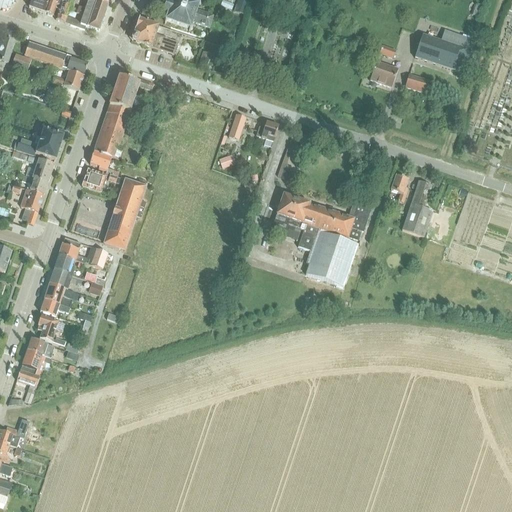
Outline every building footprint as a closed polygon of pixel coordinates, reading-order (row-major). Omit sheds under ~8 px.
[(31,0),(28,8),(44,14),(48,0),(31,0)] [(48,0),(44,14),(47,15),(47,16),(51,18),(52,16),(53,17),(56,7),(60,8),(62,0),(48,0)] [(62,0),(60,8),(55,21),(64,24),(70,27),(76,29),(84,32),(85,28),(98,33),(107,8),(88,2),(85,11),(78,9),(76,15),(83,18),(81,23),(66,19),(70,8),(72,0),(62,0)] [(172,0),(171,4),(167,2),(163,12),(167,14),(165,20),(163,20),(163,21),(165,22),(164,23),(166,24),(166,22),(189,30),(188,32),(190,32),(190,30),(192,31),(193,30),(191,29),(192,24),(209,29),(213,17),(197,11),(199,6),(200,7),(201,6),(199,5),(200,3),(198,3),(198,4),(184,0),(172,0)] [(474,7),(471,17),(478,19),(481,10),(474,7)] [(236,8),(234,13),(244,16),(246,11),(236,8)] [(178,44),(170,42),(167,41),(167,40),(155,36),(158,27),(139,20),(131,42),(151,49),(174,57),(178,44)] [(444,33),(440,43),(422,37),(414,59),(463,76),(470,53),(466,52),(470,41),(444,33)] [(3,41),(0,51),(0,73),(8,77),(11,69),(6,68),(14,44),(3,41)] [(61,70),(65,57),(47,51),(29,45),(28,45),(24,58),(61,70)] [(382,48),(380,55),(388,58),(391,51),(382,48)] [(203,54),(200,63),(207,66),(210,57),(203,54)] [(15,57),(11,69),(26,75),(30,62),(15,57)] [(83,78),(87,65),(65,57),(61,70),(68,73),(83,78)] [(391,90),(397,72),(376,65),(370,82),(391,90)] [(83,78),(68,73),(66,80),(63,79),(62,81),(53,78),(52,84),(78,92),(83,78)] [(429,82),(409,76),(405,90),(425,96),(429,82)] [(112,97),(109,107),(130,114),(130,112),(132,107),(135,108),(138,106),(140,102),(138,99),(135,98),(138,89),(151,93),(153,86),(140,82),(139,85),(119,78),(112,97)] [(109,107),(106,116),(127,123),(130,114),(109,107)] [(246,120),(236,117),(228,139),(238,143),(246,120)] [(271,150),(273,144),(278,128),(266,124),(264,130),(259,129),(256,138),(261,139),(266,141),(264,147),(271,150)] [(15,145),(14,151),(16,152),(15,152),(34,158),(35,156),(54,162),(55,162),(63,138),(62,137),(64,132),(54,129),(52,134),(44,132),(41,140),(37,139),(37,140),(35,146),(29,144),(27,149),(15,145)] [(28,169),(26,176),(33,179),(32,180),(32,181),(34,181),(33,182),(47,186),(54,167),(13,153),(11,158),(37,167),(36,171),(28,169)] [(93,154),(89,166),(99,169),(98,171),(106,174),(105,176),(108,177),(108,176),(113,177),(117,179),(118,175),(114,173),(107,171),(111,160),(110,160),(111,160),(93,154)] [(226,160),(218,163),(221,172),(229,169),(226,160)] [(285,170),(281,181),(290,184),(293,173),(285,170)] [(100,195),(106,178),(87,172),(82,189),(100,195)] [(119,187),(121,181),(109,177),(107,183),(119,187)] [(23,178),(22,183),(30,186),(31,183),(33,184),(30,193),(43,198),(47,186),(33,182),(34,181),(32,181),(32,180),(31,179),(31,180),(23,178)] [(403,205),(408,191),(405,190),(407,182),(395,178),(390,193),(400,196),(397,203),(403,205)] [(144,195),(146,189),(124,182),(114,212),(103,246),(124,253),(136,219),(140,220),(146,205),(141,203),(143,199),(144,195)] [(424,240),(432,213),(424,210),(431,188),(418,184),(402,232),(424,240)] [(13,187),(11,194),(18,196),(20,190),(13,187)] [(26,192),(20,211),(30,215),(29,217),(27,225),(33,227),(43,198),(30,193),(26,192)] [(283,197),(271,234),(286,239),(288,232),(299,236),(300,231),(303,232),(297,249),(310,253),(306,265),(309,266),(305,276),(344,289),(357,248),(346,244),(348,238),(359,242),(370,211),(357,207),(352,205),(347,219),(283,197)] [(102,272),(105,262),(108,255),(90,249),(86,261),(76,257),(80,246),(64,240),(62,247),(59,257),(73,262),(102,272)] [(0,250),(0,273),(4,275),(11,254),(0,250)] [(59,257),(54,272),(72,278),(75,269),(71,268),(73,262),(59,257)] [(72,278),(54,272),(49,286),(67,293),(72,278)] [(97,279),(86,276),(84,281),(95,285),(96,280),(97,279)] [(93,285),(89,295),(99,298),(102,288),(93,285)] [(46,295),(44,302),(69,311),(71,303),(75,304),(76,302),(78,296),(74,295),(67,293),(49,286),(46,295)] [(69,311),(44,302),(40,314),(55,319),(57,312),(68,315),(69,311)] [(83,329),(88,330),(91,319),(78,315),(76,320),(85,323),(83,329)] [(120,320),(108,316),(107,321),(118,325),(120,320)] [(63,349),(65,344),(55,341),(54,343),(52,342),(58,324),(41,318),(37,327),(39,328),(37,332),(42,334),(39,341),(63,349)] [(31,341),(27,353),(43,358),(50,361),(53,352),(54,349),(31,341)] [(68,345),(66,353),(77,357),(79,349),(68,345)] [(27,353),(20,372),(32,376),(39,379),(40,379),(45,364),(49,366),(51,361),(50,361),(43,358),(27,353)] [(30,405),(39,379),(32,376),(20,372),(16,383),(30,387),(27,394),(23,406),(28,407),(29,404),(30,405)] [(0,444),(9,447),(16,449),(19,439),(23,441),(28,424),(21,422),(17,433),(6,429),(4,434),(0,432),(0,444)] [(9,447),(0,444),(0,461),(7,463),(9,459),(5,458),(9,447)] [(0,475),(9,479),(12,470),(0,466),(0,475)] [(0,488),(9,491),(11,485),(0,481),(0,488)] [(0,504),(4,506),(9,491),(0,488),(0,504)]
